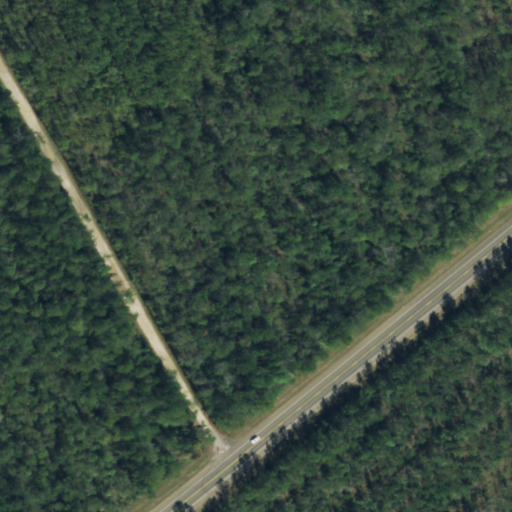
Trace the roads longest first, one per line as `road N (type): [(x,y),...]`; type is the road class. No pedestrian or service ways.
road 1 (residential): [(0,11),(147,269),(275,448)]
road 2 (primary): [(189,511),(511,257)]
